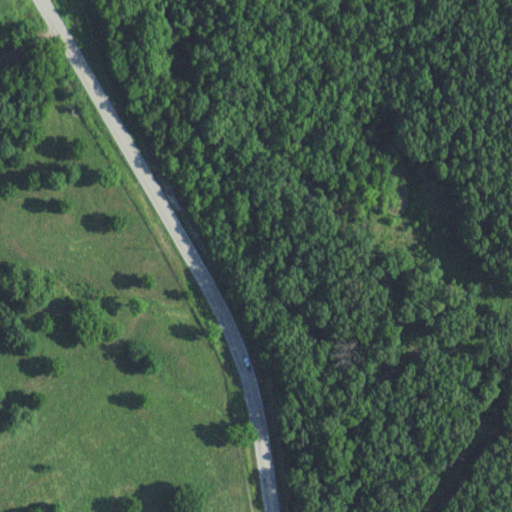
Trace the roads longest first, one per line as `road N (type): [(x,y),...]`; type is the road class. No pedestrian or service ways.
road 1 (secondary): [(273,511),(251,388),(232,336),(42,0)]
road 2 (residential): [(414,511),(484,414),(511,311)]
